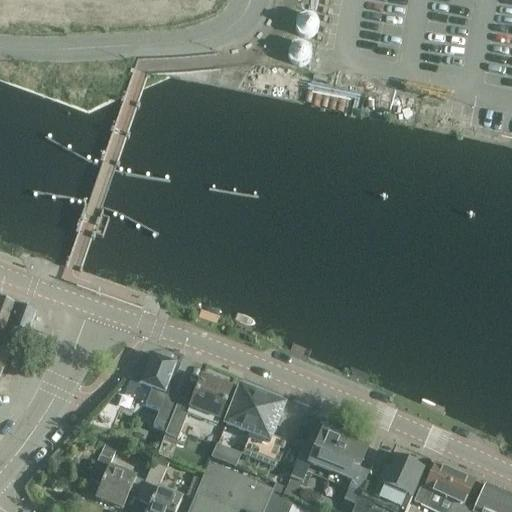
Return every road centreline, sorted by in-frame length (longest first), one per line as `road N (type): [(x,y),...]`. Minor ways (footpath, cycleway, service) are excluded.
road 1 (tertiary): [(511,474),(292,378),(89,306)]
road 2 (unclassified): [(0,43),(107,45),(220,33),(247,13)]
road 3 (tertiary): [(0,469),(60,384),(89,306)]
